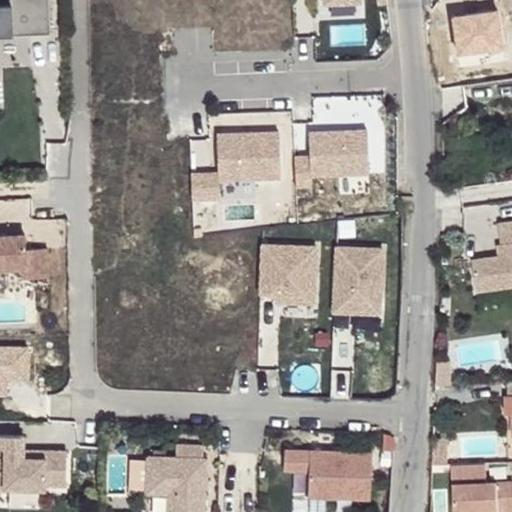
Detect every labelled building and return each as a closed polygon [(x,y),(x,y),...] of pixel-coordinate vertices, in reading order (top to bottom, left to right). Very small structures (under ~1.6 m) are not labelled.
[(9,0),(10,5),(0,4),(0,35),(30,35),(30,30),(50,29),(48,0),(9,0)] [(412,196),(401,196),(401,207),(412,207),(412,196)] [(511,220),(500,222),(503,244),(506,243),(507,255),(499,256),(473,260),(477,291),(511,286),(511,220)] [(0,268),(21,267),(22,276),(49,275),(48,249),(25,250),(24,234),(0,235),(0,268)] [(319,244),(263,242),(262,292),(277,293),(277,299),(317,300),(319,244)] [(497,244),(499,256),(507,255),(506,243),(503,244),(497,244)] [(383,246),(337,245),(335,308),(382,310),(383,246)] [(393,449),(394,437),(384,433),(383,448),(393,449)] [(65,484),(66,449),(47,448),(47,451),(31,450),(30,456),(23,456),(23,450),(23,435),(0,434),(0,489),(3,487),(45,487),(45,484),(65,484)] [(448,452),(447,437),(433,438),(432,453),(448,452)] [(166,511),(204,511),(207,459),(203,459),(204,446),(176,445),(176,457),(163,457),(163,450),(153,450),(153,456),(148,456),(147,460),(146,490),(146,493),(168,494),(166,511)] [(372,452),(284,449),(283,469),(309,470),(308,496),(370,499),(372,452)] [(448,464),(448,452),(432,453),(432,464),(448,464)] [(146,490),(147,460),(130,459),(129,489),(146,490)] [(482,511),(511,511),(511,481),(488,482),(487,462),(453,463),(453,483),(454,483),(455,511),(482,511)]
